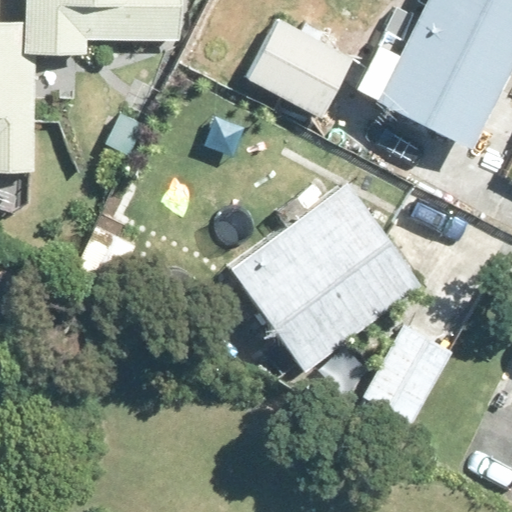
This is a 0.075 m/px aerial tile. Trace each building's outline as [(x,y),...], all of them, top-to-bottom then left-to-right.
[(39,60),(89,61),(89,46),(182,47),(183,0),(26,0),(26,25),(25,59),(39,60)] [(359,103),(476,164),(511,95),(511,0),(438,0),(401,69),(382,59),(359,103)] [(248,83),(324,124),(357,64),(283,21),(248,83)] [(0,177),(36,178),(39,60),(25,59),(26,25),(0,23),(0,177)] [(129,153),(142,130),(123,119),(110,142),(129,153)] [(422,298),(347,194),(230,279),(306,381),(422,298)] [(99,229),(74,281),(115,301),(140,249),(99,229)] [(404,331),(365,403),(415,431),(453,359),(404,331)]
